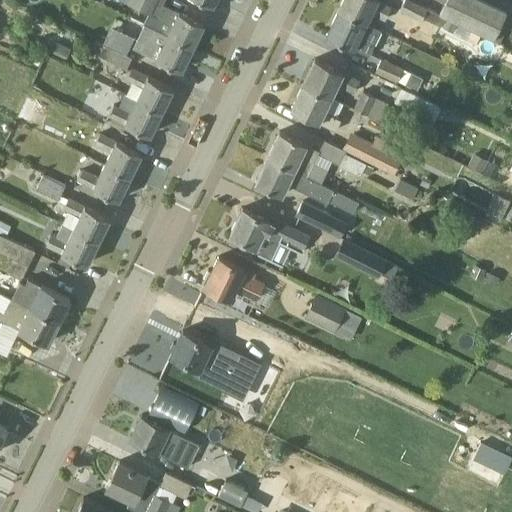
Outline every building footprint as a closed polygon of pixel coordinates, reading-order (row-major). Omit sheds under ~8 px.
[(127,0),(126,2),(148,13),(143,23),(167,35),(167,34),(192,46),(204,23),(179,11),(163,3),(165,0),(127,0)] [(343,0),(339,10),(366,23),(371,12),(386,19),(392,7),(378,0),(343,0)] [(446,16),(440,13),(427,7),(427,8),(411,0),(404,0),(400,9),(422,20),(423,17),(441,26),(446,16)] [(446,0),(440,13),(446,16),(494,40),(507,13),(480,0),(446,0)] [(366,23),(339,10),(326,36),(353,49),(354,47),(365,53),(371,42),(374,43),(381,30),(366,23)] [(447,18),(442,29),(453,34),(458,23),(447,18)] [(104,42),(125,53),(130,41),(110,31),(104,42)] [(181,70),(192,46),(167,34),(167,35),(161,48),(145,40),(140,49),(157,57),(156,58),(181,70)] [(66,60),(71,49),(58,42),(52,53),(66,60)] [(104,45),(98,57),(125,70),(131,58),(104,45)] [(421,65),(427,51),(415,47),(409,61),(421,65)] [(303,84),(330,96),(336,84),(354,92),(359,81),(341,72),(342,71),(315,58),(303,84)] [(375,71),(397,81),(402,69),(381,59),(375,71)] [(136,99),(161,111),(172,87),(148,76),(147,76),(131,68),(127,77),(143,85),(136,99)] [(411,73),(405,84),(417,90),(423,78),(411,73)] [(330,96),(303,84),(290,109),(317,122),(317,121),(335,129),(340,119),(337,117),(344,103),(330,96)] [(401,88),(395,101),(432,119),(438,106),(401,88)] [(362,90),(352,108),(377,121),(387,103),(362,90)] [(161,111),(136,99),(125,94),(119,108),(113,105),(109,114),(125,122),(125,123),(149,135),(161,111)] [(15,115),(29,122),(37,103),(23,97),(15,115)] [(333,156),(319,150),(280,131),(267,156),(306,175),(307,174),(321,181),(333,156)] [(111,150),(105,164),(129,176),(141,152),(116,141),(100,133),(95,142),(111,150)] [(346,149),(367,160),(387,170),(395,153),(372,142),(354,133),(346,149)] [(346,149),(338,164),(360,175),(367,160),(346,149)] [(474,153),(468,165),(483,172),(489,160),(474,153)] [(321,181),(307,174),(306,175),(267,156),(255,182),(281,195),(287,181),(327,201),(328,198),(352,210),(358,199),(321,181)] [(374,167),(366,163),(362,170),(370,174),(374,167)] [(118,199),(129,176),(105,164),(98,178),(82,170),(77,179),(94,187),(93,188),(118,199)] [(58,200),(66,185),(44,174),(36,189),(58,200)] [(399,178),(394,190),(411,199),(417,188),(399,178)] [(69,210),(63,223),(98,241),(109,217),(85,205),(85,206),(68,198),(64,207),(69,210)] [(340,234),(346,223),(331,215),(303,200),(296,213),(325,228),(325,227),(340,234)] [(302,252),(310,236),(270,216),(268,220),(243,207),(230,234),(256,247),(254,251),(271,259),(279,242),(302,252)] [(471,234),(478,220),(465,213),(458,227),(471,234)] [(0,220),(0,233),(5,236),(11,226),(0,220)] [(86,264),(98,241),(63,223),(56,237),(50,235),(46,244),(62,252),(86,264)] [(21,277),(35,251),(9,238),(0,233),(0,253),(6,256),(1,267),(21,277)] [(379,277),(387,261),(344,239),(336,255),(379,277)] [(256,298),(263,284),(253,279),(256,274),(219,256),(211,271),(209,270),(208,269),(202,283),(203,283),(205,284),(204,285),(229,297),(234,287),(256,298)] [(485,280),(495,285),(499,277),(489,272),(485,280)] [(30,306),(59,321),(70,298),(41,284),(30,306)] [(346,307),(315,293),(304,316),(334,331),(346,307)] [(59,321),(30,306),(11,297),(11,296),(3,312),(0,310),(0,319),(48,343),(59,321)] [(294,363),(303,336),(262,324),(254,351),(294,363)] [(242,376),(251,358),(211,339),(209,343),(183,330),(171,355),(198,368),(206,353),(219,359),(218,361),(226,365),(225,368),(242,376)] [(163,384),(149,414),(184,432),(199,402),(163,384)] [(188,468),(199,444),(168,429),(169,428),(142,415),(130,439),(157,453),(162,441),(177,449),(171,460),(188,468)] [(216,443),(204,463),(228,478),(240,457),(216,443)] [(509,457),(480,443),(475,454),(503,468),(509,457)] [(106,487),(131,499),(128,507),(138,511),(177,511),(180,506),(172,502),(176,494),(185,498),(192,484),(166,471),(166,472),(167,473),(161,483),(146,476),(147,475),(119,461),(106,487)] [(225,479),(218,495),(240,507),(248,491),(225,479)] [(112,511),(83,498),(76,511),(112,511)]
